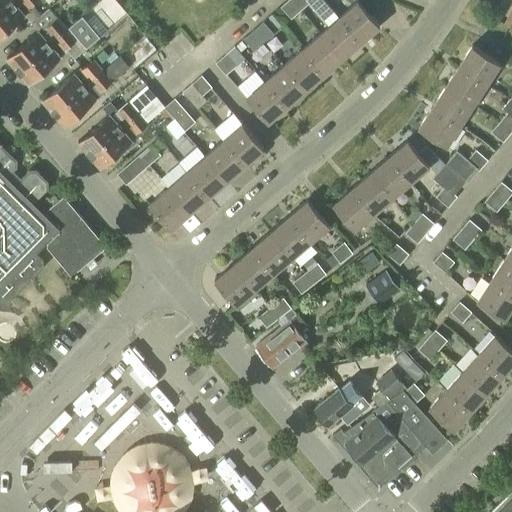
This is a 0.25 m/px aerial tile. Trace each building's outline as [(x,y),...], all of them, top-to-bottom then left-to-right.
[(0,0),(0,13),(13,2),(15,0),(0,0)] [(15,0),(13,2),(0,13),(0,35),(30,9),(29,8),(37,0),(15,0)] [(300,10),(291,0),(288,0),(281,6),(291,18),(300,10)] [(291,0),(300,10),(309,2),(307,0),(291,0)] [(355,0),(357,1),(338,17),(360,43),(379,27),(369,14),(378,6),(375,2),(376,0),(355,0)] [(18,70),(66,28),(49,7),(31,23),(37,31),(6,57),(18,70)] [(511,13),(509,12),(503,24),(511,28),(511,13)] [(76,40),(84,49),(84,50),(100,37),(82,16),(67,29),(76,40)] [(338,17),(319,33),(341,59),(360,43),(338,17)] [(253,30),(263,42),(272,34),(262,22),(253,30)] [(67,29),(66,28),(18,70),(29,83),(60,57),(66,51),(65,49),(76,40),(67,29)] [(263,42),(253,30),(244,38),(253,50),(263,42)] [(341,59),(319,33),(301,49),(323,75),(341,59)] [(471,45),(458,66),(486,84),(499,63),(471,45)] [(243,59),(244,58),(234,46),(216,62),(226,74),(238,64),(245,72),(250,67),(243,59)] [(104,49),(96,56),(101,62),(110,55),(104,49)] [(301,49),(282,65),(304,91),(323,75),(301,49)] [(119,55),(105,67),(53,112),(65,125),(95,99),(102,93),(100,91),(129,66),(119,55)] [(53,112),(105,67),(96,57),(93,59),(93,58),(81,68),(80,66),(73,73),(42,98),(53,112)] [(304,91),(282,65),(264,81),(286,107),(304,91)] [(458,66),(445,87),(473,105),(486,84),(458,66)] [(201,75),(182,91),(197,108),(206,101),(202,95),(211,87),(201,75)] [(286,107),(264,81),(245,97),(268,123),(286,107)] [(89,154),(156,97),(146,86),(116,111),(121,117),(115,122),(109,115),(107,116),(78,141),(89,154)] [(473,105),(445,87),(431,107),(459,125),(473,105)] [(163,107),(156,97),(89,154),(101,167),(131,141),(137,135),(135,133),(147,122),(146,121),(163,107)] [(174,98),(164,106),(182,126),(191,118),(174,98)] [(507,113),(499,122),(511,132),(511,130),(511,100),(509,98),(501,108),(507,113)] [(116,111),(109,103),(102,110),(107,116),(109,115),(115,122),(121,117),(116,111)] [(459,125),(431,107),(418,128),(446,146),(459,125)] [(511,132),(499,122),(491,131),(503,141),(511,132)] [(242,123),(223,140),(245,165),(263,149),(242,123)] [(223,140),(204,156),(226,181),(245,165),(223,140)] [(388,156),(410,182),(429,166),(407,140),(388,156)] [(49,213),(46,213),(42,214),(37,219),(27,209),(47,188),(47,181),(32,166),(16,166),(16,161),(0,144),(0,310),(43,267),(43,260),(28,246),(37,237),(42,242),(47,242),(49,242),(60,231),(60,224),(49,213)] [(138,155),(147,165),(160,155),(151,144),(138,155)] [(456,150),(444,163),(465,180),(475,168),(478,170),(487,160),(475,149),(467,159),(456,150)] [(147,165),(138,155),(116,173),(125,184),(147,165)] [(204,156),(186,172),(207,197),(226,181),(204,156)] [(388,156),(369,172),(392,198),(410,182),(388,156)] [(465,180),(444,163),(432,177),(443,187),(435,196),(447,207),(457,196),(454,193),(465,180)] [(186,172),(167,188),(189,213),(207,197),(186,172)] [(392,198),(369,172),(350,188),(373,214),(392,198)] [(492,191),(504,201),(511,192),(511,190),(501,181),(492,191)] [(189,213),(167,188),(148,204),(170,229),(189,213)] [(373,214),(350,188),(331,204),(354,230),(373,214)] [(504,201),(492,191),(484,201),(496,211),(504,201)] [(49,242),(47,242),(46,247),(70,276),(106,246),(63,195),(47,209),(46,213),(49,213),(60,224),(60,231),(49,242)] [(288,216),(310,241),(329,225),(307,199),(288,216)] [(414,222),(426,232),(434,223),(418,210),(410,219),(414,222)] [(288,216),(270,232),(291,257),(310,241),(288,216)] [(461,229),(472,239),(481,230),(469,219),(461,229)] [(426,232),(414,222),(404,233),(417,243),(426,232)] [(472,239),(461,229),(452,239),(464,249),(472,239)] [(270,232),(251,248),(273,273),(291,257),(270,232)] [(339,263),(352,253),(343,241),(330,251),(339,263)] [(399,264),(406,255),(408,253),(396,243),(386,253),(399,264)] [(511,245),(503,259),(511,265),(511,245)] [(273,273),(251,248),(233,264),(254,289),(273,273)] [(444,249),(433,263),(444,272),(455,260),(444,249)] [(352,265),(360,276),(379,262),(371,251),(352,265)] [(511,265),(503,259),(490,280),(511,294),(511,265)] [(316,262),(304,272),(312,283),(325,273),(316,262)] [(254,289),(233,264),(214,280),(235,305),(254,289)] [(363,285),(375,302),(377,304),(399,289),(385,269),(363,285)] [(312,283),(304,272),(291,282),(300,293),(312,283)] [(511,306),(511,294),(490,280),(476,301),(504,319),(511,306)] [(270,307),(278,318),(290,308),(282,297),(270,307)] [(471,312),(459,301),(450,312),(462,322),(471,312)] [(278,318),(270,307),(257,317),(265,327),(278,318)] [(272,367),(306,341),(308,340),(300,331),(306,326),(296,314),(255,345),(272,367)] [(435,329),(426,339),(437,350),(446,339),(435,329)] [(478,353),(502,375),(511,364),(511,349),(510,348),(494,334),(478,353)] [(437,350),(426,339),(417,349),(429,360),(437,350)] [(502,375),(478,353),(461,371),(486,393),(502,375)] [(424,373),(413,361),(404,370),(415,381),(424,373)] [(391,370),(376,383),(380,388),(386,396),(399,385),(402,383),(391,370)] [(461,371),(445,389),(470,411),(486,393),(461,371)] [(339,388),(338,387),(314,408),(329,424),(339,415),(346,423),(370,403),(349,380),(339,388)] [(413,382),(404,390),(415,403),(424,395),(413,382)] [(184,438),(200,426),(169,383),(152,395),(184,438)] [(446,440),(415,403),(404,390),(402,389),(388,399),(385,400),(399,418),(421,445),(423,443),(432,452),(446,440)] [(470,411),(445,389),(428,408),(453,430),(470,411)] [(399,418),(385,400),(371,410),(342,431),(343,432),(344,431),(350,438),(344,443),(355,456),(377,438),(399,418)] [(130,413),(114,428),(124,439),(140,424),(130,413)] [(399,418),(377,438),(400,464),(411,455),(411,454),(421,445),(399,418)] [(377,438),(355,456),(378,483),(397,466),(398,467),(400,464),(377,438)] [(20,441),(0,460),(17,478),(37,459),(20,441)] [(272,457),(253,471),(278,506),(297,493),(272,457)] [(511,511),(511,487),(510,489),(493,507),(488,511),(511,511)] [(239,498),(250,511),(268,511),(250,489),(239,498)] [(41,511),(73,511),(58,496),(41,511)]
